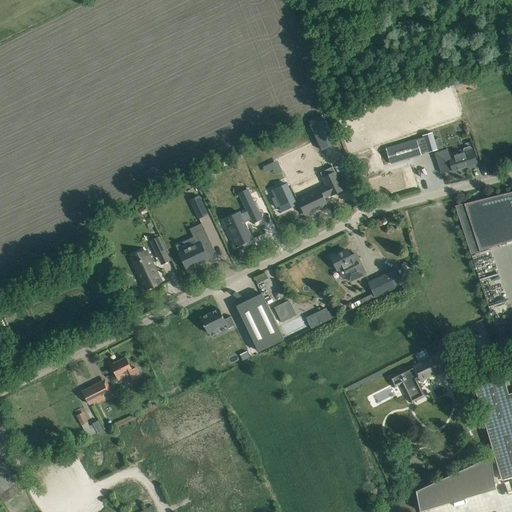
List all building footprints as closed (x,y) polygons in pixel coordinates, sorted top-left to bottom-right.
[(324,118),(310,124),(322,150),(336,143),(324,118)] [(422,135),(425,143),(428,153),(437,150),(432,132),(422,135)] [(386,148),(388,154),(391,164),(421,155),(417,139),(386,148)] [(446,150),(435,154),(438,161),(442,174),(450,171),(452,170),(452,171),(477,163),(474,154),(473,149),(470,146),(464,148),(463,152),(448,157),(447,154),(446,150)] [(307,160),(317,155),(314,148),(304,152),(307,160)] [(280,166),(278,160),(271,164),(273,169),(280,166)] [(224,191),(252,181),(247,166),(218,177),(224,191)] [(326,201),(332,198),(333,200),(345,194),(336,175),(324,180),(328,189),(299,203),(304,213),(313,209),(315,214),(329,208),(326,201)] [(275,197),(272,198),(276,207),(279,206),(282,211),(297,205),(287,184),(272,191),(275,197)] [(511,191),(455,206),(471,254),(511,240),(511,191)] [(199,194),(190,197),(199,216),(208,213),(199,194)] [(230,216),(227,218),(231,224),(228,226),(238,246),(247,242),(246,239),(251,236),(244,222),(251,219),(253,223),(255,222),(261,218),(251,196),(242,201),(242,202),(243,201),(247,211),(240,214),(239,212),(230,217),(230,216)] [(189,248),(179,253),(187,269),(195,265),(195,266),(196,266),(195,265),(199,263),(200,264),(201,263),(200,262),(208,259),(207,255),(215,251),(214,250),(204,228),(195,232),(200,243),(191,247),(191,246),(189,247),(189,248)] [(159,237),(151,241),(159,257),(166,254),(159,237)] [(332,258),(336,267),(338,270),(344,267),(350,280),(360,276),(358,272),(363,269),(356,254),(350,257),(348,250),(332,258)] [(250,259),(247,255),(239,259),(241,264),(250,259)] [(149,256),(135,262),(140,271),(138,273),(145,288),(161,281),(149,256)] [(386,274),(369,282),(375,293),(376,296),(393,288),(401,284),(402,284),(408,281),(404,273),(398,276),(395,269),(386,274)] [(261,293),(236,306),(258,351),(283,339),(261,293)] [(375,293),(360,300),(362,303),(376,296),(375,293)] [(291,318),(287,308),(292,305),(290,300),(275,308),(282,322),(291,318)] [(306,317),(311,328),(331,319),(326,308),(306,317)] [(226,324),(228,329),(235,325),(231,316),(224,319),(219,309),(200,318),(208,333),(226,324)] [(442,353),(391,378),(395,385),(403,382),(412,400),(423,395),(416,380),(420,378),(420,380),(449,366),(442,353)] [(126,358),(111,365),(119,380),(127,376),(130,381),(140,376),(136,368),(132,370),(126,358)] [(473,383),(473,384),(502,480),(511,477),(511,393),(509,394),(503,375),(473,383)] [(83,390),(90,404),(97,401),(98,403),(111,397),(103,380),(83,390)] [(77,415),(81,425),(89,422),(85,411),(77,415)] [(100,420),(94,422),(98,432),(104,429),(100,420)] [(491,457),(416,491),(420,511),(496,489),(491,457)] [(0,463),(0,497),(3,502),(21,490),(1,462),(0,463)] [(156,488),(160,502),(167,501),(163,486),(156,488)]
